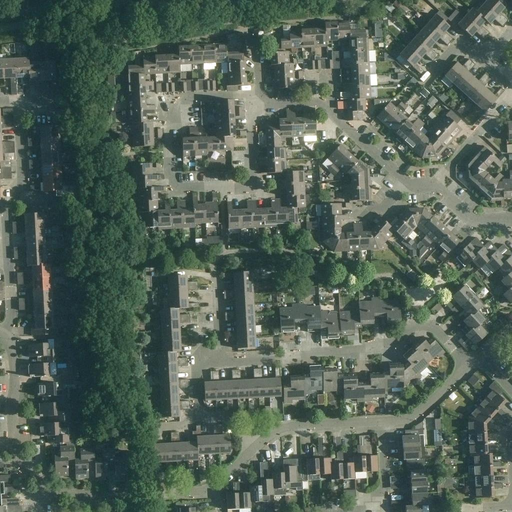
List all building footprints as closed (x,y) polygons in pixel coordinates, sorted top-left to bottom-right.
[(488,0),(484,5),(505,24),(508,21),(500,14),(504,9),(494,0),(488,0)] [(384,8),(390,13),(394,8),(388,3),(384,8)] [(486,21),(485,21),(489,25),(494,20),(502,27),(505,24),(484,5),(477,13),(476,13),(486,21)] [(476,13),(477,13),(473,9),(465,17),(486,37),(489,33),(481,26),(485,21),(486,21),(476,13)] [(383,24),(383,18),(379,15),(372,16),(373,22),(377,24),(383,24)] [(429,24),(450,43),(453,40),(445,32),(449,27),(436,15),(429,24)] [(486,37),(465,17),(458,26),(471,38),(476,32),(484,40),(486,37)] [(346,38),(346,34),(349,33),(349,31),(349,22),(337,23),(338,41),(346,41),(346,40),(346,38)] [(325,29),(326,42),(338,41),(337,23),(324,24),(325,29)] [(429,24),(421,32),(435,44),(439,39),(447,46),(450,43),(429,24)] [(326,47),(326,42),(325,29),(313,30),(314,48),(326,47)] [(297,49),(302,49),(301,30),(289,31),(289,40),(280,41),(281,50),(291,49),(291,52),(298,51),(297,49)] [(313,30),(301,30),(302,49),(311,48),(311,52),(314,52),(314,48),(313,30)] [(349,33),(346,34),(346,38),(349,38),(349,40),(365,39),(365,31),(349,31),(349,33)] [(414,40),(435,59),(438,56),(430,48),(435,44),(421,32),(414,40)] [(341,53),(350,52),(368,51),(367,39),(365,39),(349,40),(350,48),(341,48),(341,53)] [(414,40),(407,48),(420,60),(425,55),(433,62),(435,59),(414,40)] [(214,45),(202,46),(203,64),(215,63),(214,45)] [(227,45),(214,45),(215,63),(227,63),(244,62),(244,61),(243,53),(227,54),(227,45)] [(190,47),(191,65),(203,64),(202,46),(190,47)] [(179,55),(179,65),(180,65),(191,65),(190,47),(178,47),(179,55)] [(416,64),(420,60),(407,48),(399,56),(421,75),(424,72),(416,64)] [(369,63),(368,51),(350,52),(350,60),(341,60),(342,65),(369,63)] [(293,64),(293,65),(298,64),(297,60),(289,60),(288,52),(270,53),(271,66),(273,66),(273,65),(293,64)] [(167,56),(168,74),(180,73),(180,65),(179,65),(179,55),(167,56)] [(167,56),(155,57),(156,74),(168,74),(167,56)] [(143,57),(143,66),(144,68),(147,68),(147,72),(147,75),(156,74),(155,57),(143,57)] [(29,77),(28,64),(28,59),(15,60),(17,95),(23,95),(22,81),(21,81),(21,78),(29,77)] [(15,60),(2,61),(3,79),(10,78),(11,96),(17,95),(15,60)] [(453,84),(472,62),(469,60),(462,68),(456,63),(444,76),(453,84)] [(227,63),(228,75),(246,74),(245,61),(244,61),(244,62),(227,63)] [(377,62),(370,62),(371,85),(378,85),(377,62)] [(453,84),(461,91),(473,78),(468,73),(475,65),(472,62),(453,84)] [(41,63),(28,64),(29,77),(29,82),(36,81),(37,94),(43,94),(42,84),(42,81),(41,63)] [(42,81),(55,80),(54,63),(41,63),(42,81)] [(351,69),(351,76),(369,75),(369,63),(342,65),(342,69),(351,69)] [(273,66),(274,77),(303,76),(302,72),(294,72),(293,65),(293,64),(273,65),(273,66)] [(128,67),(128,75),(128,76),(144,75),(144,73),(147,72),(147,68),(144,68),(143,66),(128,67)] [(449,71),(446,68),(441,73),(444,76),(449,71)] [(246,74),(228,75),(228,87),(226,87),(226,92),(238,91),(238,86),(246,86),(246,74)] [(473,78),(461,91),(469,98),(488,77),(485,74),(478,82),(473,78)] [(127,88),(154,86),(153,82),(145,83),(144,75),(128,76),(128,75),(126,76),(127,88)] [(370,87),(369,75),(351,76),(352,84),(343,84),(343,89),(370,87)] [(303,80),(303,76),(274,77),(275,90),(294,89),(294,80),(303,80)] [(469,98),(477,106),(489,92),(484,88),(491,80),(488,77),(469,98)] [(127,88),(127,100),(145,99),(145,91),(154,91),(154,86),(127,88)] [(352,93),(352,100),(365,99),(365,100),(371,100),(370,87),(343,89),(343,93),(352,93)] [(494,97),(489,92),(477,106),(485,113),(504,92),(501,89),(494,97)] [(145,99),(127,100),(128,112),(155,110),(155,106),(146,106),(145,99)] [(365,99),(352,100),(347,100),(348,122),(357,121),(357,112),(366,112),(365,100),(365,99)] [(215,101),(216,114),(244,112),(244,108),(233,108),(233,101),(215,101)] [(385,126),(405,105),(402,102),(396,109),(390,103),(376,118),(385,126)] [(405,105),(385,126),(394,134),(408,119),(401,114),(407,107),(405,105)] [(132,124),(147,123),(147,122),(146,115),(155,115),(155,110),(128,112),(129,124),(132,124)] [(316,141),(316,131),(315,118),(307,119),(307,110),(302,110),(303,119),(304,137),(304,142),(316,141)] [(292,138),(291,111),(286,111),(287,120),(279,120),(279,126),(280,138),(292,138)] [(303,119),(295,119),(295,111),(291,111),(292,138),(304,137),(303,119)] [(456,125),(461,120),(451,111),(445,116),(448,119),(443,124),(436,118),(433,121),(454,139),(462,130),(456,125)] [(244,117),(244,112),(216,114),(216,126),(234,125),(234,117),(244,117)] [(427,116),(433,121),(436,117),(431,112),(427,116)] [(403,142),(421,122),(418,119),(412,125),(407,121),(408,119),(394,134),(397,136),(396,137),(396,139),(401,144),(403,141),(403,142)] [(432,136),(445,148),(454,139),(433,121),(430,125),(437,131),(432,136)] [(0,123),(0,135),(1,136),(0,129),(13,128),(13,122),(0,123)] [(132,124),(133,135),(162,134),(162,130),(153,130),(152,122),(147,122),(147,123),(132,124)] [(421,122),(403,142),(412,150),(424,136),(419,131),(424,125),(421,122)] [(279,126),(274,126),(274,124),(265,124),(267,150),(281,149),(280,138),(279,126)] [(216,126),(217,137),(217,138),(229,137),(245,136),(245,132),(235,132),(234,125),(216,126)] [(38,141),(41,141),(59,140),(58,127),(40,128),(41,134),(38,135),(28,136),(28,141),(38,141)] [(190,139),(182,139),(183,157),(195,156),(194,128),(189,129),(190,139)] [(198,128),(194,128),(195,156),(207,156),(207,152),(206,138),(199,138),(198,128)] [(162,134),(133,135),(134,148),(154,147),(153,139),(162,138),(162,134)] [(0,135),(0,148),(14,148),(14,142),(1,143),(1,136),(0,135)] [(424,136),(412,150),(422,159),(429,158),(428,140),(424,136)] [(428,140),(429,158),(436,158),(437,158),(445,148),(432,136),(428,140)] [(229,137),(217,138),(217,137),(206,138),(207,152),(232,151),(232,142),(230,142),(229,137)] [(41,141),(42,153),(60,152),(59,140),(41,141)] [(327,171),(331,174),(349,154),(340,146),(328,159),(333,164),(327,171)] [(474,155),(488,168),(493,162),(499,168),(502,164),(482,146),(474,155)] [(14,148),(0,148),(0,161),(2,162),(2,154),(15,154),(14,148)] [(281,149),(267,150),(267,157),(258,158),(259,162),(285,161),(285,149),(281,149)] [(42,166),(60,165),(60,152),(42,153),(42,160),(39,160),(40,166),(42,166)] [(346,175),(347,174),(358,162),(357,162),(349,154),(331,174),(334,177),(340,170),(346,175)] [(488,168),(474,155),(465,165),(466,173),(484,172),(488,168)] [(506,160),(502,156),(502,155),(498,160),(503,164),(506,160)] [(213,173),(223,172),(222,159),(212,160),(213,173)] [(347,174),(351,177),(369,176),(369,169),(359,160),(357,162),(358,162),(347,174)] [(286,173),(286,172),(285,161),(259,162),(259,166),(268,166),(268,174),(286,173)] [(152,176),(151,169),(160,168),(160,164),(131,165),(132,177),(152,176)] [(42,166),(43,179),(61,178),(60,165),(42,166)] [(0,174),(1,175),(1,180),(11,179),(11,168),(0,168),(0,174)] [(511,198),(511,171),(509,172),(510,180),(502,181),(502,183),(503,199),(504,199),(511,198)] [(286,173),(286,180),(277,181),(277,185),(304,184),(304,172),(286,172),(286,173)] [(484,172),(466,173),(466,180),(476,189),(488,175),(484,172)] [(499,181),(503,177),(500,174),(494,180),(488,175),(476,189),(485,197),(499,181)] [(159,176),(152,176),(132,177),(133,190),(138,189),(151,188),(150,181),(159,180),(159,176)] [(343,185),(343,190),(370,188),(369,176),(351,177),(352,185),(343,185)] [(61,187),(61,178),(43,179),(43,186),(30,187),(31,192),(56,191),(56,197),(64,197),(68,192),(67,186),(61,187)] [(502,183),(497,183),(499,181),(485,197),(490,202),(491,202),(504,201),(504,199),(503,199),(502,183)] [(320,182),(320,194),(328,195),(328,183),(320,182)] [(304,184),(277,185),(278,190),(286,189),(287,197),(305,196),(305,195),(304,184)] [(165,187),(151,188),(138,189),(139,201),(157,200),(157,192),(165,192),(165,187)] [(352,194),(352,202),(370,201),(370,188),(343,190),(343,194),(352,194)] [(205,204),(205,205),(206,223),(218,223),(217,194),(212,194),(213,203),(205,204)] [(305,196),(287,197),(287,205),(290,205),(294,205),(295,208),(297,208),(298,208),(298,213),(306,213),(305,208),(310,203),(309,195),(305,195),(305,196)] [(194,224),(206,223),(205,205),(198,206),(197,197),(192,197),(193,210),(194,224)] [(157,200),(139,201),(140,213),(149,213),(149,212),(151,212),(150,209),(155,208),(155,209),(157,209),(157,200)] [(277,227),(275,200),(271,200),(271,209),(264,210),(265,228),(277,227)] [(275,200),(277,227),(289,226),(289,224),(297,224),(297,208),(295,208),(294,205),(290,205),(290,208),(280,209),(280,200),(275,200)] [(181,202),(182,229),(195,228),(194,224),(193,210),(186,210),(185,201),(181,202)] [(253,228),(251,201),(247,202),(247,210),(240,211),(241,229),(253,228)] [(265,228),(264,210),(256,210),(256,201),(251,201),(253,228),(265,228)] [(158,228),(158,230),(170,229),(169,211),(170,211),(169,202),(164,203),(165,211),(157,212),(158,228)] [(177,211),(170,211),(169,211),(170,229),(182,229),(181,202),(176,202),(177,211)] [(241,229),(240,211),(232,211),(232,202),(227,203),(228,229),(241,229)] [(341,209),(350,208),(350,204),(321,205),(322,217),(341,216),(341,209)] [(149,228),(158,228),(157,212),(155,212),(155,209),(155,208),(150,209),(151,212),(149,212),(149,213),(149,228)] [(413,231),(417,227),(416,209),(408,210),(399,219),(413,231)] [(423,209),(416,209),(417,227),(421,231),(433,218),(423,209)] [(392,228),(382,219),(375,213),(372,217),(379,223),(374,228),(387,240),(395,232),(395,231),(391,228),(392,228)] [(26,228),(44,227),(43,214),(25,215),(26,228)] [(348,216),(341,216),(322,217),(322,229),(340,229),(340,221),(348,220),(348,216)] [(420,243),(424,246),(442,226),(433,218),(421,231),(426,236),(420,243)] [(399,219),(392,228),(391,228),(395,231),(395,232),(411,246),(414,243),(408,237),(413,231),(399,219)] [(354,234),(346,234),(347,252),(359,251),(358,224),(353,225),(354,234)] [(359,251),(371,250),(370,232),(362,233),(362,224),(358,224),(359,251)] [(451,234),(442,226),(424,246),(427,248),(433,242),(438,247),(451,234)] [(26,228),(26,241),(44,240),(44,227),(26,228)] [(374,228),(370,232),(371,250),(379,250),(387,240),(374,228)] [(323,243),(328,247),(340,234),(340,229),(322,229),(323,243)] [(346,234),(340,234),(328,247),(334,252),(347,252),(346,234)] [(460,242),(451,234),(438,247),(444,252),(438,259),(442,262),(460,242)] [(482,248),(476,253),(472,248),(479,241),(476,238),(462,250),(464,252),(456,258),(464,268),(466,266),(478,255),(476,254),(482,248)] [(14,254),(24,254),(27,254),(45,253),(44,240),(26,241),(27,248),(14,248),(14,254)] [(480,269),(485,264),(491,258),(490,257),(496,252),(496,251),(490,257),(485,251),(493,245),(490,241),(482,248),(476,254),(478,255),(466,266),(472,261),(480,269)] [(491,258),(485,264),(480,269),(486,264),(493,273),(511,256),(505,262),(499,255),(506,248),(503,245),(496,251),(496,252),(490,257),(491,258)] [(28,267),(32,266),(46,265),(45,253),(27,254),(28,267)] [(501,281),(511,271),(511,257),(511,256),(493,273),(499,268),(507,276),(501,281)] [(46,265),(32,266),(33,279),(51,278),(50,265),(46,265)] [(428,267),(424,272),(428,276),(433,271),(428,267)] [(410,269),(406,275),(405,275),(413,282),(418,276),(410,269)] [(503,295),(509,290),(511,287),(511,271),(501,281),(509,290),(503,295)] [(234,278),(234,284),(252,283),(252,272),(223,274),(223,278),(234,278)] [(168,277),(169,288),(198,286),(198,282),(187,283),(186,276),(168,277)] [(33,279),(33,292),(51,291),(51,278),(33,279)] [(253,294),(252,283),(234,284),(235,291),(224,291),(224,296),(253,294)] [(170,299),(187,298),(187,291),(198,290),(198,286),(169,288),(170,299)] [(454,314),(475,295),(473,296),(464,286),(452,297),(458,304),(451,311),(454,314)] [(511,287),(509,290),(503,295),(511,304),(511,303),(511,287)] [(52,303),(51,291),(33,292),(34,299),(18,299),(19,305),(52,303)] [(235,299),(235,306),(253,305),(253,294),(224,296),(224,300),(235,299)] [(469,316),(463,321),(470,316),(471,317),(483,307),(474,297),(475,295),(454,314),(457,317),(464,311),(469,316)] [(170,299),(170,309),(178,309),(199,308),(199,304),(188,304),(187,298),(170,299)] [(373,315),(380,315),(379,299),(372,299),(372,303),(359,303),(360,325),(374,324),(373,315)] [(379,299),(380,315),(387,314),(387,323),(400,323),(400,325),(399,301),(386,302),(386,299),(379,299)] [(34,310),(35,317),(53,316),(52,303),(19,305),(19,311),(34,310)] [(360,325),(359,303),(359,309),(352,309),(352,313),(340,313),(341,335),(341,339),(341,335),(354,334),(354,325),(360,325)] [(254,316),(253,305),(235,306),(236,312),(225,313),(225,317),(254,316)] [(300,321),(299,305),(292,306),(292,309),(279,310),(281,334),(281,331),(294,330),(293,321),(300,321)] [(307,305),(299,305),(300,321),(307,321),(308,333),(320,332),(320,329),(321,329),(319,307),(307,308),(307,305)] [(341,339),(341,335),(340,313),(339,313),(339,316),(338,316),(338,314),(336,312),(330,312),(328,314),(328,316),(327,316),(327,313),(320,313),(320,307),(319,307),(321,329),(327,329),(328,337),(341,337),(341,339)] [(472,330),(473,331),(485,321),(477,312),(483,307),(471,317),(470,316),(463,321),(456,328),(459,331),(466,325),(471,330),(465,335),(466,335),(472,330)] [(161,309),(161,321),(190,319),(190,315),(179,315),(178,309),(170,309),(161,309)] [(57,316),(53,316),(35,317),(35,324),(31,324),(32,336),(58,335),(57,316)] [(236,321),(237,327),(254,326),(254,316),(225,317),(225,321),(236,321)] [(162,331),(180,330),(179,324),(190,323),(190,319),(161,321),(162,331)] [(465,335),(458,342),(461,345),(468,339),(475,346),(487,335),(479,326),(485,321),(473,331),(472,330),(466,335),(465,335)] [(226,335),(226,339),(255,337),(254,326),(237,327),(237,334),(226,335)] [(162,331),(162,342),(191,341),(191,336),(180,337),(180,330),(162,331)] [(256,348),(255,337),(226,339),(226,343),(237,342),(238,349),(256,348)] [(411,346),(428,365),(429,365),(427,363),(437,355),(439,358),(444,353),(434,341),(428,345),(422,339),(413,348),(411,346)] [(176,352),(176,353),(181,352),(180,345),(191,345),(191,341),(162,342),(163,353),(176,352)] [(41,357),(42,364),(49,364),(57,363),(56,350),(48,350),(48,344),(28,345),(28,358),(41,357)] [(403,372),(405,369),(414,378),(416,381),(421,376),(419,374),(428,365),(411,346),(414,349),(404,358),(410,365),(403,371),(403,366),(402,366),(403,372)] [(68,353),(69,362),(77,361),(76,353),(74,353),(74,352),(68,353)] [(158,353),(159,364),(187,363),(187,358),(176,359),(176,353),(176,352),(163,353),(158,353)] [(159,364),(159,375),(177,374),(177,367),(188,367),(187,363),(159,364)] [(43,384),(58,383),(60,383),(59,375),(49,376),(49,364),(42,364),(29,365),(29,378),(43,377),(43,384)] [(303,378),(304,400),(305,405),(304,394),(311,394),(311,391),(323,390),(324,392),(323,366),(322,366),(322,368),(310,369),(310,378),(303,378)] [(323,366),(324,392),(337,391),(337,394),(344,394),(344,399),(343,378),(336,378),(336,369),(323,370),(323,366)] [(416,381),(414,378),(405,369),(403,372),(402,366),(389,367),(390,375),(383,376),(384,397),(384,392),(391,391),(391,388),(404,387),(413,379),(416,381)] [(275,379),(269,380),(270,397),(281,397),(279,368),(275,368),(275,379)] [(254,381),(247,381),(248,399),(259,398),(257,369),(253,370),(254,381)] [(257,369),(259,398),(270,397),(269,380),(262,380),(262,369),(257,369)] [(232,382),(226,382),(227,400),(237,399),(236,370),(232,371),(232,382)] [(240,370),(236,370),(237,399),(248,399),(247,381),(241,381),(240,370)] [(219,371),(214,372),(216,400),(227,400),(226,382),(219,382),(219,371)] [(216,400),(214,372),(210,372),(211,383),(204,383),(205,401),(216,400)] [(159,375),(160,386),(189,384),(188,380),(177,380),(177,374),(159,375)] [(370,385),(364,386),(364,402),(372,401),(372,398),(384,397),(383,376),(370,376),(370,385)] [(357,402),(364,402),(364,386),(357,386),(356,377),(343,378),(344,399),(357,399),(357,402)] [(305,405),(304,400),(303,378),(290,379),(291,388),(284,388),(284,404),(292,403),(292,400),(304,400),(304,405),(305,405)] [(52,403),(59,403),(67,403),(66,390),(58,391),(58,383),(43,384),(38,384),(38,386),(35,387),(36,395),(37,395),(37,396),(38,396),(38,397),(51,396),(52,403)] [(189,384),(160,386),(160,396),(178,395),(178,389),(189,388),(189,384)] [(500,415),(503,412),(500,409),(506,402),(493,391),(485,399),(498,410),(497,412),(500,415)] [(160,396),(161,407),(190,406),(190,401),(179,402),(178,395),(160,396)] [(498,410),(485,399),(478,407),(491,418),(497,412),(498,410)] [(48,423),(48,424),(60,423),(70,423),(69,411),(59,412),(59,403),(52,403),(39,404),(40,417),(53,416),(54,423),(48,423)] [(190,406),(161,407),(162,418),(179,417),(179,410),(190,410),(190,406)] [(468,418),(485,425),(491,418),(478,407),(468,418)] [(485,425),(468,418),(468,434),(486,433),(485,425)] [(398,449),(424,447),(423,422),(414,427),(415,430),(405,431),(407,431),(407,436),(402,436),(402,444),(398,444),(398,449)] [(48,444),(66,443),(74,442),(74,440),(68,440),(68,429),(60,429),(60,423),(48,424),(40,424),(41,437),(50,436),(51,443),(48,443),(48,444)] [(208,455),(219,454),(218,425),(213,425),(214,436),(208,437),(208,455)] [(222,425),(218,425),(219,454),(230,453),(229,436),(222,436),(222,425)] [(196,432),(198,455),(208,455),(208,437),(201,437),(200,426),(196,426),(196,432)] [(193,443),(186,443),(187,461),(198,461),(198,455),(196,432),(192,432),(193,443)] [(171,444),(165,445),(166,462),(176,462),(175,433),(171,433),(171,444)] [(179,433),(175,433),(176,462),(187,461),(186,443),(180,444),(179,433)] [(486,433),(468,434),(469,445),(486,444),(486,446),(491,446),(491,441),(486,442),(486,433)] [(154,463),(166,462),(165,445),(158,445),(157,434),(153,434),(154,463)] [(66,443),(66,447),(60,447),(60,456),(54,457),(55,477),(68,476),(68,462),(74,462),(74,465),(75,465),(74,459),(74,442),(66,443)] [(486,444),(469,445),(470,456),(474,456),(474,455),(487,455),(487,454),(486,446),(486,444)] [(355,473),(366,473),(365,446),(355,446),(356,457),(353,457),(355,479),(355,473)] [(368,446),(365,446),(366,473),(378,472),(377,456),(370,456),(369,447),(368,446)] [(409,460),(409,466),(423,465),(425,465),(424,447),(398,449),(399,453),(403,453),(403,461),(409,460)] [(307,465),(301,465),(302,479),(308,479),(308,481),(320,480),(320,475),(319,475),(318,448),(318,453),(313,453),(314,460),(306,460),(307,465)] [(331,481),(331,464),(330,459),(323,459),(323,449),(321,448),(318,448),(319,475),(320,475),(331,475),(331,481)] [(94,469),(95,469),(94,454),(94,449),(80,450),(80,459),(74,459),(75,465),(75,479),(88,479),(88,466),(94,466),(94,469)] [(94,454),(95,469),(95,478),(97,478),(97,481),(106,480),(106,478),(107,478),(107,470),(109,469),(109,466),(115,465),(114,457),(114,449),(102,450),(102,453),(94,454)] [(114,457),(115,465),(116,481),(128,481),(127,473),(129,473),(129,469),(135,469),(134,452),(122,453),(122,456),(114,457)] [(330,459),(331,464),(331,481),(343,480),(342,453),(338,453),(337,455),(337,464),(331,464),(330,458),(330,459)] [(342,453),(343,480),(355,479),(353,457),(353,463),(347,464),(346,459),(342,460),(342,453)] [(474,455),(474,456),(474,466),(491,465),(492,468),(497,467),(496,463),(491,463),(491,454),(487,454),(487,455),(474,455)] [(302,479),(301,465),(296,466),(295,460),(283,461),(284,463),(285,489),(296,488),(296,490),(302,490),(302,479)] [(285,489),(284,463),(283,461),(284,469),(272,469),(272,480),(273,480),(274,496),(274,490),(285,489)] [(423,465),(409,466),(409,471),(410,471),(410,479),(401,479),(399,481),(400,484),(427,482),(426,470),(423,470),(423,465)] [(491,465),(474,466),(475,477),(492,476),(492,468),(491,465)] [(251,503),(262,502),(261,476),(261,482),(257,482),(257,486),(250,487),(251,509),(251,503)] [(265,476),(261,476),(262,502),(269,502),(269,496),(274,496),(273,480),(272,480),(266,480),(265,476)] [(492,476),(475,477),(475,488),(493,487),(493,489),(498,489),(497,484),(492,484),(492,476)] [(0,494),(1,495),(19,494),(19,487),(7,488),(7,489),(4,489),(3,483),(0,482),(0,494)] [(411,488),(411,495),(427,494),(427,482),(400,484),(400,487),(401,488),(411,488)] [(239,510),(238,483),(235,483),(233,484),(234,494),(226,494),(227,510),(239,510)] [(239,510),(251,509),(250,487),(249,487),(250,493),(243,493),(243,484),(241,483),(238,483),(239,510)] [(493,487),(475,488),(476,499),(493,498),(493,489),(493,487)] [(0,494),(0,506),(20,506),(19,499),(4,500),(4,501),(1,501),(1,495),(0,494)] [(401,504),(401,507),(428,506),(427,494),(411,495),(411,502),(402,502),(401,504)] [(177,509),(177,511),(195,511),(195,508),(190,508),(190,503),(176,504),(176,510),(177,509)]
